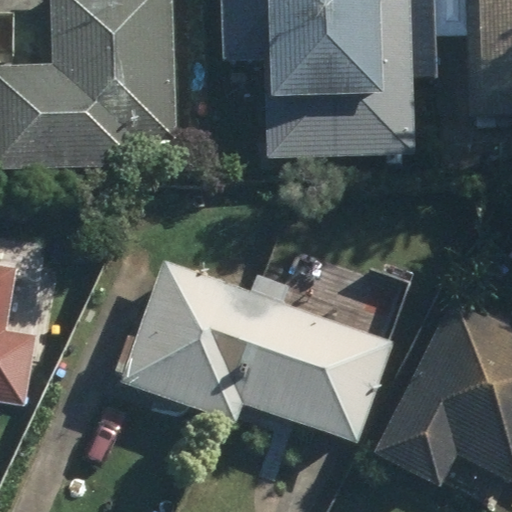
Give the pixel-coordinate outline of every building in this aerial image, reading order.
[(0,72),(0,176),(135,173),(134,148),(174,147),(169,0),(47,0),(50,71),(0,72)] [(260,70),(262,167),(409,163),(408,86),(433,86),(430,0),(216,0),(218,69),(260,70)] [(511,0),(462,0),(465,123),(511,122),(511,0)] [(160,267),(116,390),(231,431),(238,412),(353,453),(390,348),(386,347),(408,287),(299,248),(283,291),(254,280),(248,298),(160,267)] [(0,354),(13,275),(0,272),(0,354)] [(511,336),(447,305),(369,462),(436,496),(452,465),(511,494),(511,336)]
